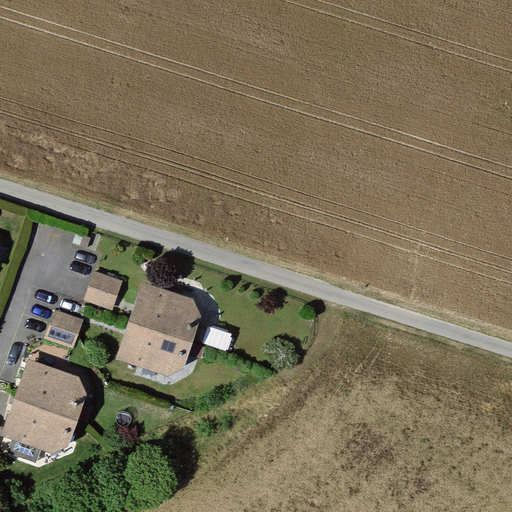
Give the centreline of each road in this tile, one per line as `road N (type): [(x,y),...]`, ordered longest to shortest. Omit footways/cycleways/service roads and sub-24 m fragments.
road 1 (unclassified): [(0,187),(511,351)]
road 2 (residential): [(0,351),(38,235)]
